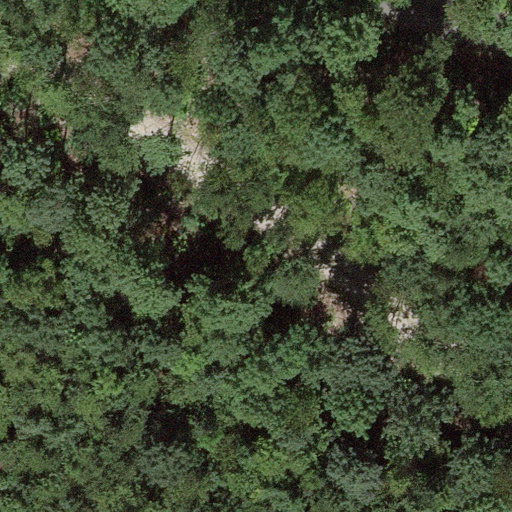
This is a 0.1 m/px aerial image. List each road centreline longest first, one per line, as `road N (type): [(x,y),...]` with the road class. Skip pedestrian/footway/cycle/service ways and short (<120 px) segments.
road 1 (track): [(0,59),(214,183),(511,403)]
road 2 (unclassified): [(511,36),(452,25),(389,0)]
